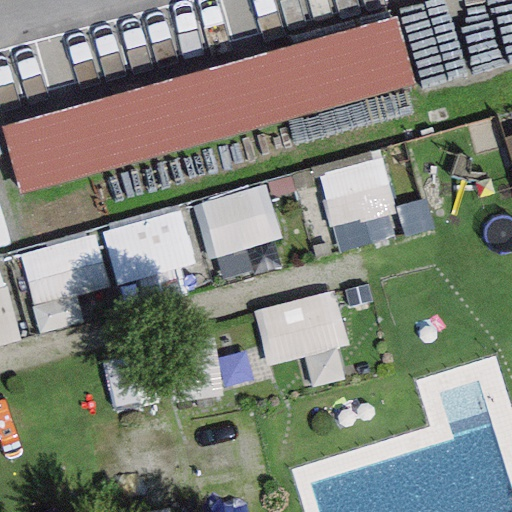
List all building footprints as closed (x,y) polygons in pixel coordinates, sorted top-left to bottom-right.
[(5,129),(22,189),(406,83),(389,22),(5,129)] [(0,248),(23,243),(0,150),(0,248)] [(334,228),(396,224),(391,162),(329,167),(334,228)] [(212,256),(284,242),(274,189),(202,203),(212,256)] [(186,209),(106,232),(122,287),(202,264),(186,209)] [(275,367),(353,345),(337,289),(259,311),(275,367)] [(173,348),(177,399),(224,396),(221,345),(173,348)] [(255,414),(189,419),(195,491),(261,486),(255,414)] [(130,484),(188,478),(181,418),(123,425),(130,484)]
